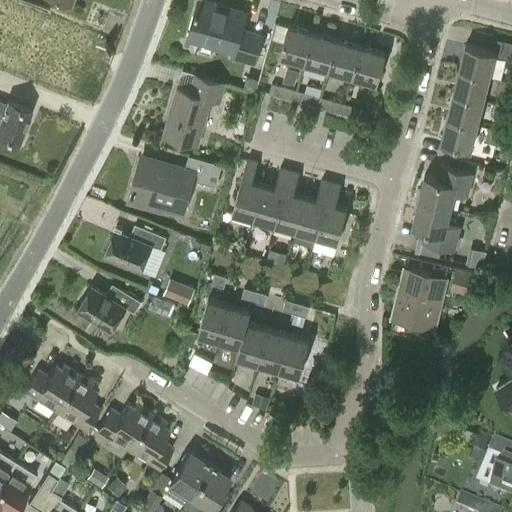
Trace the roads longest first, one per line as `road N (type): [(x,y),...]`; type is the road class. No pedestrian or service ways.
road 1 (residential): [(106,347),(278,457),(331,456),(364,383),(366,287),(391,178)]
road 2 (residential): [(0,312),(98,137),(154,0)]
road 3 (residential): [(391,178),(429,10)]
road 4 (residential): [(258,141),(391,178)]
